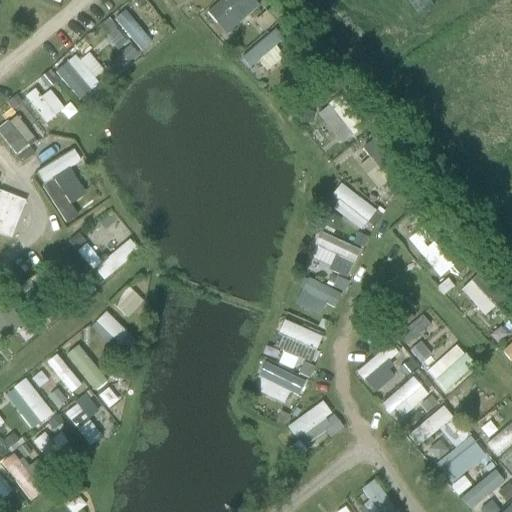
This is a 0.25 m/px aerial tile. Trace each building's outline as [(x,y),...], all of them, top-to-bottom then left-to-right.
[(142,0),(133,0),(132,2),(138,8),(144,2),(142,0)] [(228,34),(257,8),(249,0),(216,0),(206,10),(228,34)] [(266,13),(254,23),(264,34),(275,23),(266,13)] [(107,20),(101,25),(108,35),(114,30),(107,20)] [(259,78),(284,56),(276,48),(285,39),(275,28),(242,59),(259,78)] [(103,30),(83,48),(113,81),(122,73),(110,59),(121,49),(103,30)] [(39,79),(47,90),(54,85),(45,74),(39,79)] [(40,83),(23,97),(46,124),(63,110),(40,83)] [(6,104),(12,112),(22,104),(15,97),(6,104)] [(320,109),(336,145),(362,133),(346,97),(320,109)] [(313,114),(302,112),(300,124),(310,126),(313,114)] [(0,127),(0,136),(16,156),(35,141),(15,116),(0,127)] [(54,178),(81,162),(73,148),(35,171),(67,223),(78,216),(54,178)] [(338,215),(362,231),(377,208),(341,185),(334,196),(345,204),(338,215)] [(0,193),(0,236),(10,240),(24,203),(0,193)] [(85,245),(77,235),(68,243),(75,253),(85,245)] [(312,273),(329,280),(338,256),(357,263),(362,248),(326,235),(312,273)] [(105,277),(139,253),(131,242),(97,265),(105,277)] [(334,270),(348,277),(354,265),(340,258),(334,270)] [(474,280),(462,289),(486,322),(498,312),(474,280)] [(124,360),(139,344),(105,313),(90,329),(124,360)] [(306,382),(323,336),(282,321),(265,367),(306,382)] [(405,385),(417,375),(392,344),(359,370),(374,388),(395,372),(405,385)] [(260,381),(298,395),(303,384),(265,369),(260,381)] [(401,418),(429,395),(415,378),(387,400),(401,418)] [(15,387),(47,429),(32,440),(55,470),(78,452),(23,381),(15,387)] [(466,411),(474,419),(498,397),(490,389),(466,411)] [(288,426),(304,447),(338,422),(322,401),(288,426)] [(444,408),(407,434),(416,447),(453,421),(444,408)] [(511,451),(508,447),(511,444),(511,426),(510,424),(486,443),(511,476),(511,451)] [(460,430),(450,438),(457,446),(467,439),(460,430)] [(434,439),(423,450),(454,483),(485,454),(469,437),(450,455),(434,439)] [(30,502),(45,490),(15,452),(0,463),(30,502)] [(460,500),(471,511),(474,511),(496,492),(506,503),(511,497),(511,488),(493,468),(460,500)] [(0,500),(12,487),(0,476),(0,500)] [(333,511),(352,511),(348,503),(333,511)]
